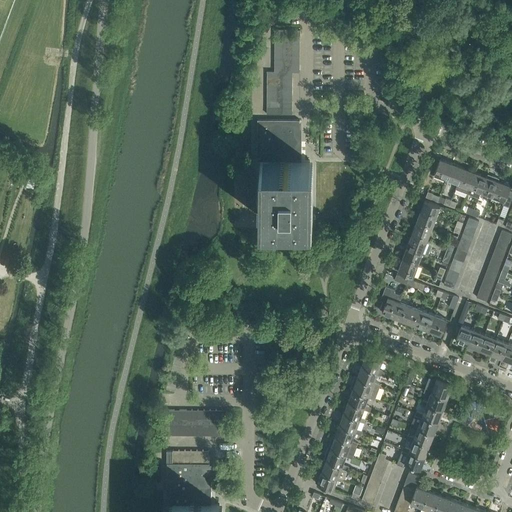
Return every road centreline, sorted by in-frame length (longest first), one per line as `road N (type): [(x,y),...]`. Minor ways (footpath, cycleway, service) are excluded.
road 1 (unclassified): [(38,511),(78,284),(105,0)]
road 2 (residential): [(348,325),(423,123)]
road 3 (residential): [(276,511),(348,325)]
road 4 (residential): [(511,387),(348,325)]
